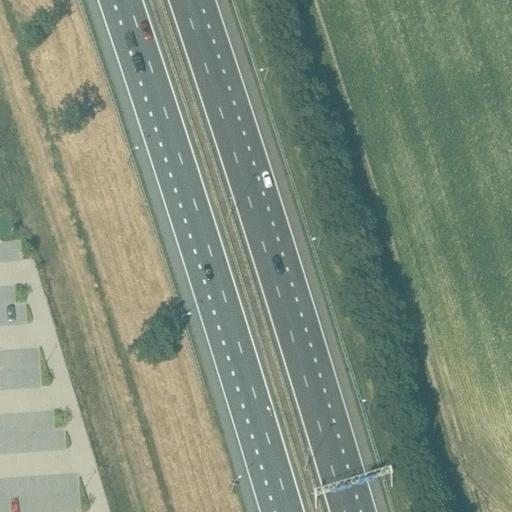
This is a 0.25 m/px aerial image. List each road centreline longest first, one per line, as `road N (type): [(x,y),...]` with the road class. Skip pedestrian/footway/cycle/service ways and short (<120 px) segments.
road 1 (motorway): [(344,511),(182,0)]
road 2 (motorway): [(126,0),(288,511)]
